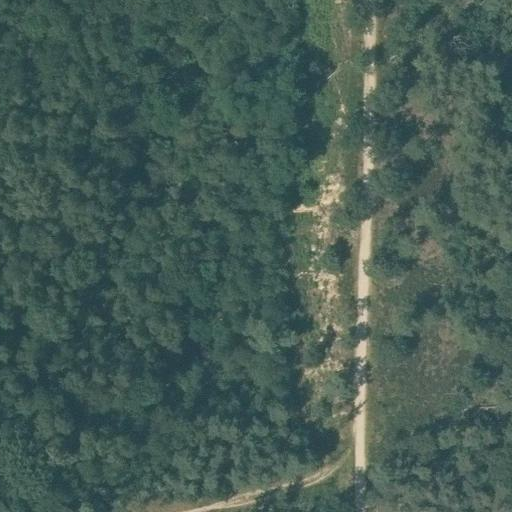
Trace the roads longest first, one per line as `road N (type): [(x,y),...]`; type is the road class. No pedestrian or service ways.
road 1 (track): [(362,511),(371,0)]
road 2 (track): [(190,511),(315,479),(363,450)]
